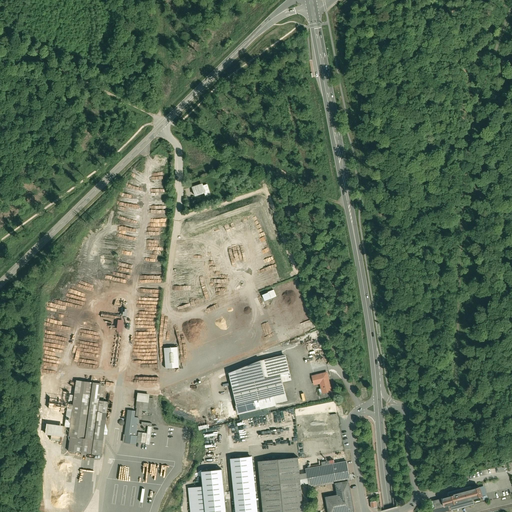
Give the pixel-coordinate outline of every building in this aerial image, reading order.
[(201,185),(190,189),(193,200),(203,196),(204,199),(210,197),(206,186),(202,188),(201,185)] [(278,295),(275,289),(270,291),(270,292),(264,294),(267,300),(278,295)] [(176,349),(162,350),(164,371),(178,370),(176,349)] [(292,378),(287,359),(250,367),(236,372),(228,377),(235,409),(275,400),(276,403),(287,401),(283,380),(292,378)] [(326,371),(312,374),(315,385),(319,384),(321,394),(332,391),(326,371)] [(66,451),(104,456),(107,430),(103,421),(106,399),(98,399),(101,374),(92,373),(91,380),(74,378),(73,388),(68,388),(64,423),(45,421),(44,433),(62,436),(62,437),(68,438),(66,451)] [(151,393),(138,392),(136,407),(137,408),(136,415),(142,416),(143,410),(149,411),(151,393)] [(123,442),(137,444),(138,435),(137,435),(140,417),(136,416),(136,410),(128,409),(125,434),(124,434),(123,442)] [(226,457),(231,511),(260,511),(255,459),(255,454),(226,457)] [(303,511),(300,484),(308,482),(309,488),(335,483),(337,493),(324,495),(327,511),(354,511),(355,511),(349,480),(352,480),(350,472),(348,472),(346,459),(332,462),(331,460),(326,460),(326,458),(320,459),(321,464),(305,467),(306,471),(299,473),(298,455),(258,459),(262,511),(303,511)] [(225,511),(221,467),(200,469),(202,485),(187,487),(189,511),(225,511)] [(436,499),(439,510),(484,498),(481,487),(436,499)]
